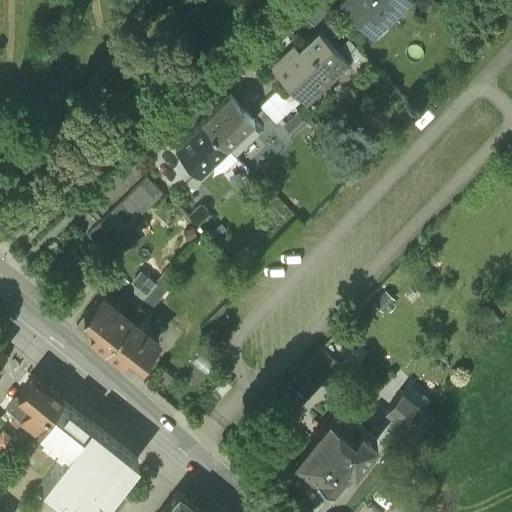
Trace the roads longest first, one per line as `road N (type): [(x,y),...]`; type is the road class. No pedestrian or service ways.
road 1 (tertiary): [(0,302),(237,511)]
road 2 (residential): [(85,180),(274,0)]
